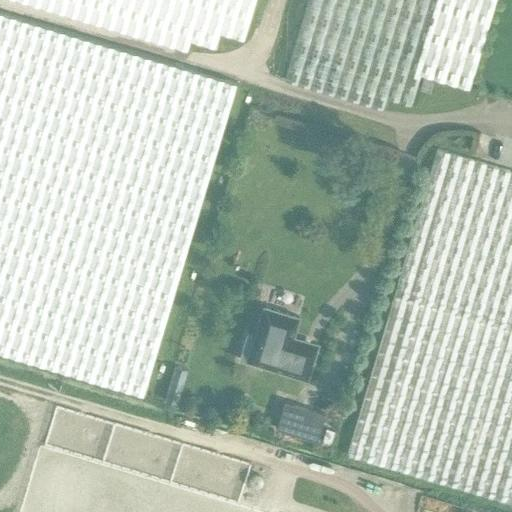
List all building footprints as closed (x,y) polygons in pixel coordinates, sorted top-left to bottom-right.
[(243,38),(254,0),(16,0),(186,50),(189,39),(214,47),(219,31),(243,38)] [(383,109),(386,96),(410,104),(419,73),(469,88),(494,0),(307,0),(284,79),(383,109)] [(0,350),(142,393),(235,82),(0,11),(0,350)] [(511,171),(438,149),(347,454),(511,502),(511,171)] [(305,378),(314,348),(289,340),(296,315),(262,305),(252,337),(272,343),(265,366),(305,378)] [(284,400),(275,428),(316,441),(325,414),(284,400)]
